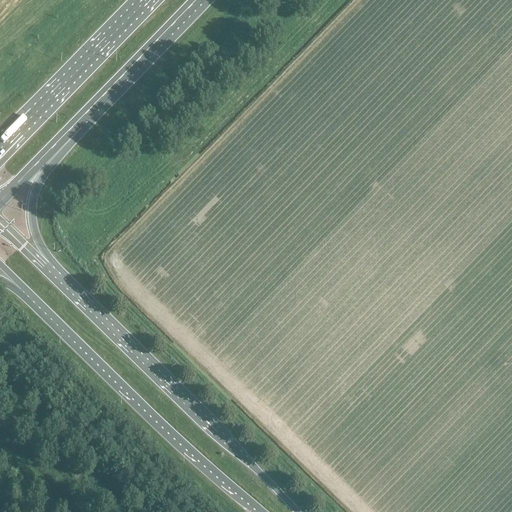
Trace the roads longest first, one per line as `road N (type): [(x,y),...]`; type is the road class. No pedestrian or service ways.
road 1 (secondary): [(296,511),(56,279)]
road 2 (secondary): [(35,299),(262,511)]
road 3 (trunk): [(64,135),(195,0)]
road 4 (trunk): [(147,0),(37,111)]
road 5 (trunk): [(56,279),(31,211),(64,135)]
